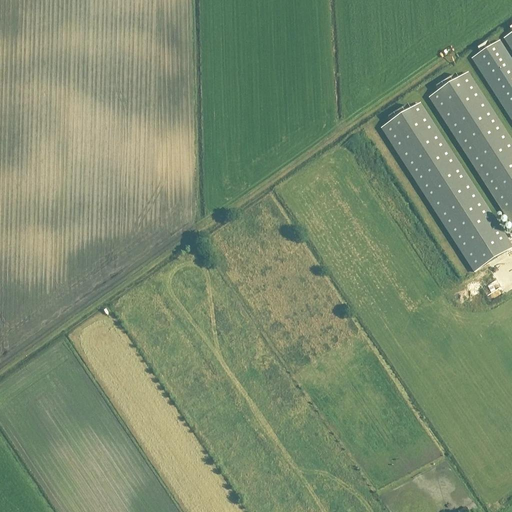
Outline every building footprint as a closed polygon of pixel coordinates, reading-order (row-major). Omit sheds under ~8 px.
[(511,63),(499,44),(472,61),(511,122),(511,35),(504,40),(511,52),(511,63)] [(511,52),(504,40),(499,44),(511,63),(511,52)] [(511,144),(467,75),(430,100),(511,227),(511,144)] [(505,218),(429,100),(420,106),(495,224),(505,218)] [(420,106),(382,130),(474,274),(511,249),(495,224),(420,106)] [(381,131),(377,133),(372,137),(465,280),(474,274),(381,131)]
